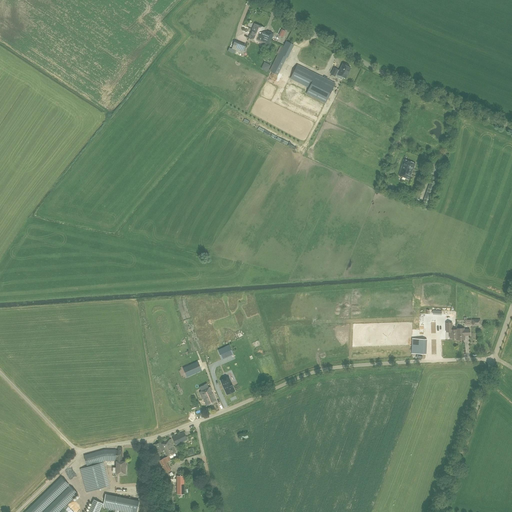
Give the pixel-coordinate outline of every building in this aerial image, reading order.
[(267,32),(263,31),(264,28),(259,26),(254,24),(248,38),(253,40),(259,42),(262,43),(268,46),(271,41),(273,34),(267,32)] [(242,53),(245,46),(234,42),(231,49),(229,48),(228,51),(234,54),(236,51),(242,53)] [(278,75),(287,57),(279,54),(271,71),(278,75)] [(334,68),(331,74),(335,76),(336,73),(345,78),(350,68),(342,64),(339,71),(338,70),(334,68)] [(292,77),(310,86),(315,75),(297,66),(292,77)] [(315,75),(310,86),(306,94),(325,103),(335,84),(316,74),(315,75)] [(415,164),(409,161),(404,159),(401,165),(402,166),(398,175),(409,179),(413,170),(415,164)] [(429,206),(438,183),(431,180),(422,204),(429,206)] [(457,338),(456,330),(451,330),(451,323),(446,323),(446,332),(450,332),(450,338),(457,338)] [(457,330),(456,330),(457,338),(457,340),(465,340),(465,335),(470,335),(470,329),(464,329),(464,328),(457,328),(457,330)] [(426,346),(427,340),(412,339),(411,353),(425,354),(425,346),(426,346)] [(222,348),(223,352),(227,350),(229,356),(233,354),(231,349),(229,345),(222,348)] [(202,369),(200,364),(189,369),(191,374),(202,369)] [(230,388),(229,385),(226,379),(218,383),(221,389),(222,391),(224,396),(232,393),(230,388)] [(207,406),(216,401),(212,391),(211,387),(200,392),(203,398),(207,406)] [(187,439),(184,431),(172,437),(176,445),(187,439)] [(159,452),(163,450),(168,448),(172,447),(172,446),(170,440),(161,444),(160,442),(156,444),(159,452)] [(175,453),(172,447),(168,448),(163,450),(166,457),(164,458),(163,459),(166,463),(166,462),(170,460),(168,457),(175,453)] [(87,466),(105,461),(116,461),(116,468),(113,467),(113,473),(116,473),(116,474),(126,474),(126,460),(122,460),(122,448),(118,448),(118,450),(104,450),(84,455),(87,466)] [(104,462),(100,463),(80,469),(86,492),(111,486),(104,462)] [(171,470),(166,462),(166,463),(164,465),(164,466),(163,467),(166,473),(171,470)] [(184,494),(185,480),(185,475),(180,476),(177,476),(177,494),(184,494)] [(41,511),(69,485),(61,477),(24,511),(41,511)] [(70,486),(43,511),(59,511),(78,494),(70,486)] [(105,494),(103,507),(128,511),(132,511),(134,500),(105,494)] [(98,511),(103,504),(94,500),(88,511),(98,511)]
